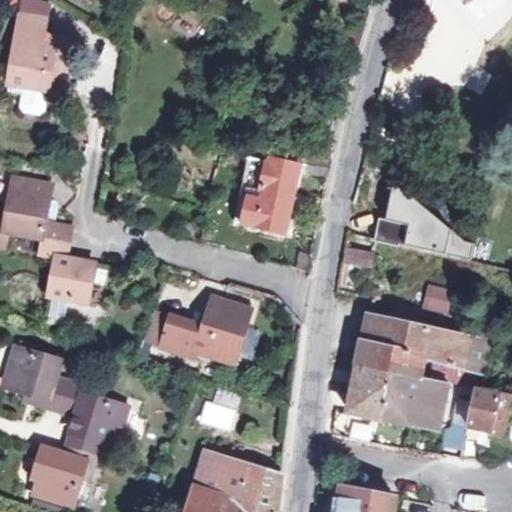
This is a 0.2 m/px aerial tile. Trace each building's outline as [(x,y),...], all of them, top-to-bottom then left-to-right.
[(23,1),(20,16),(47,21),(50,6),(23,1)] [(52,73),(65,75),(71,76),(77,41),(55,37),(52,51),(42,49),(47,21),(20,16),(19,16),(7,85),(48,92),(48,90),(52,73)] [(52,73),(48,90),(62,92),(65,75),(52,73)] [(340,113),(342,102),(335,100),(332,111),(340,113)] [(298,165),(297,173),(325,179),(329,156),(301,151),(298,165)] [(297,173),(298,165),(270,159),(269,162),(247,158),(241,187),(262,192),(260,199),(240,195),(234,223),(283,234),(297,173)] [(71,227),(53,223),(45,222),(49,199),(52,188),(12,181),(7,206),(0,204),(0,246),(5,247),(7,232),(42,239),(39,253),(56,257),(47,296),(87,303),(93,264),(66,258),(71,227)] [(45,222),(53,223),(56,207),(49,199),(45,222)] [(347,236),(376,242),(393,246),(399,216),(354,206),(351,216),(347,236)] [(373,256),(376,242),(347,236),(347,239),(345,249),(373,256)] [(373,256),(345,249),(343,260),(371,266),(373,256)] [(450,314),(452,289),(425,287),(424,312),(450,314)] [(204,314),(200,328),(193,349),(232,361),(247,311),(215,301),(211,316),(204,314)] [(445,399),(448,383),(420,378),(424,360),(436,363),(488,376),(501,329),(470,322),(466,336),(370,316),(349,411),(410,424),(440,430),(445,399)] [(193,349),(200,328),(169,319),(161,347),(191,356),(193,349)] [(79,345),(71,343),(66,358),(75,360),(79,345)] [(59,361),(17,348),(5,386),(24,392),(47,399),(45,407),(73,416),(68,432),(97,441),(112,446),(123,408),(81,395),(82,389),(54,381),(59,361)] [(478,388),(448,383),(445,399),(449,400),(474,405),(478,388)] [(511,399),(511,394),(478,388),(474,405),(471,420),(469,427),(504,436),(511,399)] [(47,399),(24,392),(22,400),(45,407),(47,399)] [(469,427),(471,420),(448,416),(446,431),(468,435),(469,427)] [(66,439),(95,449),(97,441),(68,432),(66,439)] [(95,449),(66,439),(62,454),(45,449),(31,492),(69,504),(78,476),(84,461),(91,464),(95,449)] [(204,452),(193,488),(200,490),(212,454),(204,452)] [(274,511),(279,475),(212,454),(200,490),(193,488),(185,511),(274,511)] [(86,479),(91,464),(84,461),(78,476),(86,479)] [(392,511),(394,499),(342,488),(341,499),(335,497),(333,511),(392,511)]
